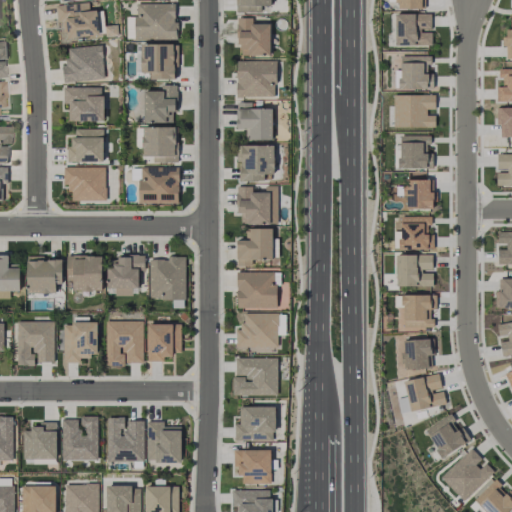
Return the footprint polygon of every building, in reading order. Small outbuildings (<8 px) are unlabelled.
[(261,12),(261,6),(271,6),(270,0),(236,0),(236,12),(261,12)] [(423,9),(423,0),(396,0),(396,8),(423,9)] [(55,4),(57,23),(63,22),(64,38),(99,35),(97,10),(89,10),(88,2),(55,4)] [(136,40),(176,39),(175,3),(135,3),(136,40)] [(395,46),(431,46),(431,30),(431,13),(394,14),(395,46)] [(269,23),(252,23),(252,17),(237,18),(238,55),(270,55),(269,23)] [(148,79),(174,79),(174,67),(178,67),(177,44),(140,44),(141,73),(148,73),(148,79)] [(103,79),(101,45),(66,47),(67,64),(62,65),(63,82),(103,79)] [(400,70),(395,70),(394,88),(432,89),(433,73),(429,73),(429,56),(400,55),(400,70)] [(275,61),(236,60),(236,96),(275,97),(275,61)] [(511,68),(500,68),(500,86),(496,87),(496,101),(511,101),(511,68)] [(172,121),(171,112),(176,111),(176,85),(161,85),(161,89),(136,90),(137,122),(172,121)] [(68,121),(103,121),(102,86),(63,87),(63,103),(67,103),(68,121)] [(393,127),(435,127),(434,115),(426,115),(426,109),(434,109),(434,94),(393,95),(393,127)] [(236,128),(248,128),(247,139),(272,140),(272,108),(250,108),(250,103),(236,102),(236,128)] [(511,107),(496,107),(496,125),(500,125),(500,137),(511,137),(511,107)] [(0,126),(0,163),(6,163),(6,145),(9,145),(9,126),(0,126)] [(164,157),(163,162),(176,162),(176,127),(143,126),(142,156),(164,157)] [(103,129),(73,128),(72,146),(67,145),(66,161),(102,162),(103,129)] [(399,169),(432,168),(432,153),(429,153),(428,135),(398,135),(399,169)] [(264,180),(264,174),(274,174),(273,145),(238,145),(238,181),(264,180)] [(496,171),(496,185),(511,185),(511,153),(497,153),(496,171)] [(178,167),(139,166),(139,203),(178,204),(178,167)] [(105,167),(63,167),(63,185),(70,185),(70,201),(105,200),(105,167)] [(433,208),(432,191),(429,191),(429,179),(404,180),(405,209),(433,208)] [(277,224),(277,186),(264,186),(264,192),(252,192),(252,186),(237,186),(237,214),(241,214),(241,223),(277,224)] [(395,249),(432,249),(433,233),(430,233),(430,216),(396,215),(395,249)] [(271,228),(247,228),(247,239),(236,240),(236,266),(251,265),(251,259),(272,259),(271,228)] [(497,231),(511,231),(511,263),(497,263),(497,249),(506,249),(506,243),(497,243),(497,231)] [(19,291),(19,264),(8,264),(8,254),(0,254),(0,297),(9,298),(9,291),(19,291)] [(431,254),(395,255),(395,286),(433,286),(432,271),(431,254)] [(62,259),(43,258),(43,256),(26,255),(26,293),(55,293),(56,283),(61,283),(62,259)] [(101,255),(66,256),(66,280),(72,280),(72,291),(102,290),(101,255)] [(115,296),(131,296),(131,288),(138,288),(138,269),(144,269),(144,255),(117,255),(117,266),(107,266),(107,288),(115,288),(115,296)] [(149,259),(148,299),(184,299),(185,256),(167,256),(166,259),(149,259)] [(275,271),(236,272),(237,308),(275,308),(275,271)] [(498,278),(511,278),(511,307),(495,307),(495,292),(498,291),(498,278)] [(236,346),(277,346),(277,335),(285,335),(285,314),(242,313),(242,329),(236,329),(236,346)] [(142,363),(143,321),(106,320),(105,366),(123,366),(123,362),(142,363)] [(53,321),(15,321),(16,365),(35,365),(35,362),(54,362),(53,321)] [(496,324),(511,321),(511,353),(501,355),(500,342),(507,341),(506,335),(498,335),(496,324)] [(97,323),(64,322),(63,362),(80,363),(80,356),(97,356),(97,323)] [(146,323),(147,361),(164,361),(164,354),(181,354),(180,323),(146,323)] [(393,335),(395,370),(428,368),(427,354),(433,354),(432,339),(405,340),(405,334),(393,335)] [(277,395),(277,357),(234,357),(233,395),(277,395)] [(445,404),(442,389),(441,389),(438,374),(394,382),(395,386),(405,384),(406,392),(397,394),(400,410),(409,409),(409,411),(445,404)] [(234,440),(274,441),(274,406),(239,406),(239,424),(234,424),(234,440)] [(441,458),(468,441),(459,427),(458,428),(449,414),(424,430),(441,458)] [(0,460),(12,460),(12,416),(0,416),(0,460)] [(80,419),(62,419),(62,460),(97,460),(97,416),(80,416),(80,419)] [(143,420),(124,421),(124,417),(106,417),(107,462),(143,461),(143,420)] [(180,462),(181,426),(163,426),(163,421),(146,421),(146,462),(180,462)] [(22,430),(23,459),(56,459),(55,423),(30,424),(31,430),(22,430)] [(483,461),(471,448),(440,477),(463,501),(494,472),(483,461)] [(270,450),(233,449),(233,475),(242,476),(242,483),(270,483),(270,450)] [(473,499),(484,511),(506,511),(511,507),(511,492),(509,490),(506,493),(494,480),(473,499)] [(98,511),(97,483),(64,484),(64,511),(98,511)] [(0,511),(13,511),(13,485),(0,484),(0,511)] [(54,511),(55,486),(21,485),(20,511),(54,511)] [(104,511),(139,511),(140,486),(106,485),(104,511)] [(169,511),(170,511),(177,511),(178,486),(145,486),(144,511),(169,511)] [(236,511),(271,511),(270,489),(231,490),(231,507),(236,507),(236,511)]
